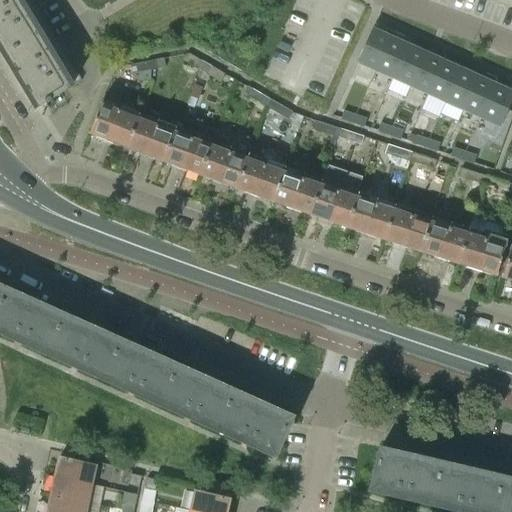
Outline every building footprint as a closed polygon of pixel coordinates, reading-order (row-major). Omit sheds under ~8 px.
[(21,0),(20,1),(19,0),(0,0),(0,50),(36,109),(49,101),(49,100),(81,81),(32,0),(21,0)] [(357,65),(375,73),(390,39),(372,31),(357,65)] [(375,73),(393,81),(408,47),(390,39),(375,73)] [(410,89),(425,55),(408,47),(393,81),(410,89)] [(182,61),(190,65),(194,58),(188,54),(186,55),(182,61)] [(410,89),(428,96),(443,62),(425,55),(410,89)] [(190,65),(198,70),(202,62),(194,58),(190,65)] [(158,65),(157,69),(165,68),(163,59),(157,60),(158,65)] [(150,71),(157,69),(155,61),(147,62),(148,71),(150,71)] [(148,71),(147,62),(138,64),(140,73),(148,71)] [(198,70),(205,74),(209,66),(202,62),(198,70)] [(460,70),(443,62),(428,96),(445,104),(460,70)] [(138,64),(130,66),(132,75),(140,73),(138,64)] [(212,78),(217,70),(209,66),(205,74),(212,78)] [(217,70),(212,78),(220,82),(224,74),(217,70)] [(460,70),(445,104),(463,112),(478,78),(460,70)] [(480,120),(496,86),(478,78),(463,112),(480,120)] [(194,84),(189,96),(197,99),(202,87),(194,84)] [(511,93),(496,86),(480,120),(500,129),(511,101),(511,93)] [(243,95),(250,99),(255,91),(247,87),(243,95)] [(262,95),(255,91),(250,99),(258,103),(262,95)] [(258,103),(265,108),(270,100),(262,95),(258,103)] [(277,104),(270,100),(265,108),(273,112),(277,104)] [(101,103),(88,134),(126,149),(138,118),(132,116),(101,103)] [(281,116),(285,108),(277,104),(273,112),(281,116)] [(285,108),(281,116),(288,120),(292,112),(285,108)] [(352,126),(355,119),(343,115),(341,122),(352,126)] [(138,118),(126,149),(150,158),(162,163),(174,132),(152,123),(138,118)] [(352,126),(364,130),(367,123),(355,119),(352,126)] [(312,130),(319,132),(322,123),(314,121),(312,130)] [(327,135),(330,126),(322,123),(319,132),(327,135)] [(335,138),(338,129),(330,126),(327,135),(335,138)] [(380,127),(377,134),(389,138),(391,131),(380,127)] [(347,131),(338,129),(335,138),(344,140),(347,131)] [(352,143),(355,134),(347,131),(344,140),(352,143)] [(401,142),(403,135),(391,131),(389,138),(401,142)] [(174,132),(162,163),(199,176),(211,145),(193,138),(174,132)] [(355,134),(352,143),(361,146),(363,137),(355,134)] [(428,143),(416,139),(414,146),(426,150),(428,143)] [(428,143),(426,150),(437,154),(440,147),(428,143)] [(396,147),(388,144),(384,153),(393,156),(396,147)] [(226,151),(211,145),(199,176),(235,190),(247,158),(249,152),(229,145),(226,151)] [(393,156),(401,159),(404,150),(396,147),(393,156)] [(412,152),(404,150),(401,159),(409,161),(412,152)] [(451,158),(462,162),(465,155),(453,151),(451,158)] [(412,152),(409,161),(417,164),(420,155),(412,152)] [(384,153),(390,163),(407,168),(409,161),(401,159),(393,156),(384,153)] [(428,158),(420,155),(417,164),(425,166),(428,158)] [(477,159),(465,155),(462,162),(474,166),(477,159)] [(247,158),(235,190),(272,203),(283,172),(276,169),(247,158)] [(434,169),(436,160),(428,158),(425,166),(434,169)] [(457,177),(466,180),(469,171),(460,168),(457,177)] [(475,183),(477,174),(469,171),(466,180),(475,183)] [(283,172),(272,203),(309,217),(321,181),(303,174),(302,178),(283,172)] [(475,183),(483,185),(486,176),(477,174),(475,183)] [(486,176),(483,185),(491,188),(494,179),(486,176)] [(491,188),(499,190),(502,181),(494,179),(491,188)] [(321,181),(309,217),(346,229),(356,197),(338,191),(339,187),(321,181)] [(509,184),(502,181),(499,190),(507,193),(509,184)] [(356,197),(346,229),(383,242),(394,209),(375,203),(376,200),(358,194),(356,197)] [(430,221),(431,218),(395,206),(394,209),(383,242),(420,253),(430,221)] [(430,221),(420,253),(458,266),(468,233),(448,227),(430,221)] [(468,233),(458,266),(474,271),(494,277),(509,229),(491,224),(486,239),(468,233)] [(511,247),(509,246),(499,279),(511,282),(511,247)] [(0,305),(0,333),(18,342),(35,303),(7,290),(0,305)] [(18,342),(46,354),(64,315),(35,303),(18,342)] [(46,354),(75,367),(92,328),(64,315),(46,354)] [(75,367),(103,380),(120,341),(92,328),(75,367)] [(103,380),(131,393),(149,354),(120,341),(103,380)] [(131,393),(160,405),(177,366),(149,354),(131,393)] [(160,405),(188,418),(206,379),(177,366),(160,405)] [(188,418),(216,431),(234,392),(206,379),(188,418)] [(216,431),(245,443),(262,404),(234,392),(216,431)] [(262,404),(245,443),(274,456),(288,426),(289,425),(290,422),(290,421),(291,417),(262,404)] [(21,428),(19,435),(29,438),(31,431),(21,428)] [(369,490),(402,498),(411,457),(379,449),(378,453),(377,453),(376,457),(377,458),(369,490)] [(55,477),(91,485),(93,479),(96,466),(59,457),(57,467),(55,477)] [(444,464),(411,457),(402,498),(434,506),(444,464)] [(434,506),(461,511),(467,511),(477,472),(444,464),(434,506)] [(501,511),(509,480),(477,472),(467,511),(501,511)] [(138,488),(141,477),(131,475),(128,485),(138,488)] [(91,485),(55,477),(51,496),(87,504),(91,485)] [(157,481),(156,481),(147,479),(144,489),(154,492),(157,481)] [(501,511),(511,511),(511,480),(509,480),(501,511)] [(189,511),(191,511),(225,511),(228,499),(194,490),(191,504),(189,511)] [(125,493),(121,510),(129,511),(133,511),(137,496),(125,493)] [(87,504),(51,496),(49,502),(47,511),(85,511),(86,510),(87,504)] [(152,501),(142,499),(139,511),(151,511),(154,501),(152,501)]
